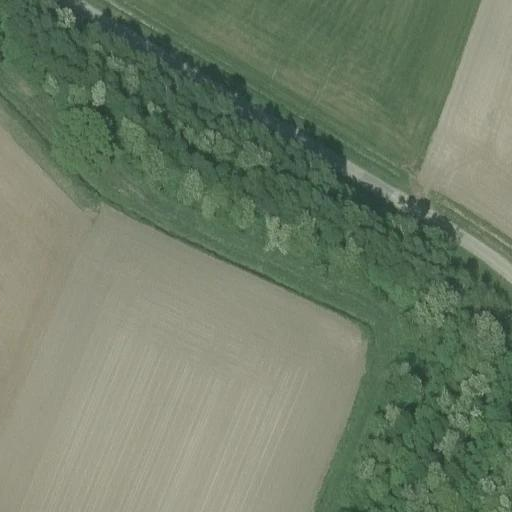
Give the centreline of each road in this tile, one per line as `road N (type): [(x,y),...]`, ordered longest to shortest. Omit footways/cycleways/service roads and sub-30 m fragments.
road 1 (track): [(324,511),(377,381),(385,344),(377,319),(91,168),(0,70)]
road 2 (unclassified): [(511,278),(62,0)]
